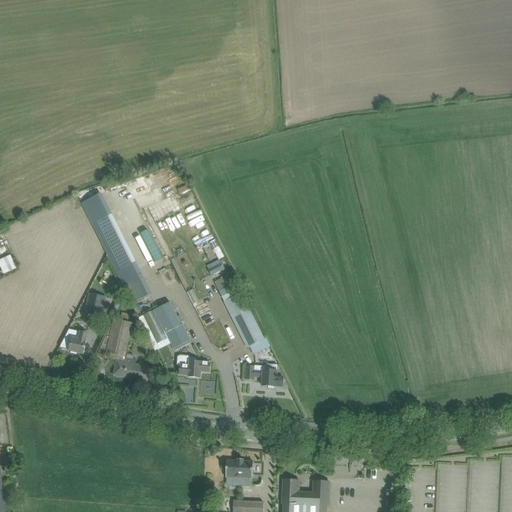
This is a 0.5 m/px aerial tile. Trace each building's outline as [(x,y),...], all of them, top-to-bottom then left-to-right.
[(82,203),(93,225),(109,217),(98,195),(82,203)] [(98,222),(93,225),(109,257),(132,305),(149,296),(125,249),(114,254),(98,222)] [(0,260),(0,269),(3,275),(15,269),(9,256),(0,260)] [(221,262),(208,268),(211,275),(224,269),(221,262)] [(215,281),(214,281),(225,302),(242,293),(231,273),(215,281)] [(86,314),(101,317),(105,298),(90,294),(86,314)] [(182,325),(170,303),(155,310),(156,313),(157,314),(174,349),(191,341),(183,325),(182,325)] [(248,305),(231,314),(248,348),(250,347),(254,355),(270,346),(266,337),(264,338),(248,305)] [(145,317),(157,343),(168,338),(157,315),(155,316),(153,313),(145,317)] [(114,319),(97,356),(106,358),(107,355),(118,358),(119,355),(124,356),(125,357),(132,323),(114,319)] [(69,330),(60,347),(70,349),(69,351),(71,352),(71,353),(77,355),(77,353),(84,354),(86,345),(88,334),(81,333),(69,330)] [(123,361),(124,356),(119,355),(118,358),(114,375),(154,384),(156,374),(158,369),(123,361)] [(179,374),(182,375),(189,375),(188,377),(201,378),(201,372),(210,372),(210,363),(191,362),(191,358),(190,356),(180,355),(177,356),(177,365),(179,366),(179,374)] [(246,369),(245,379),(254,380),(254,377),(263,378),(262,386),(276,387),(276,386),(283,387),(283,377),(278,377),(278,371),(277,371),(278,365),(266,364),(264,367),(264,370),(254,370),(254,367),(246,366),(246,369)] [(253,475),(253,462),(243,461),(244,460),(237,459),(237,460),(237,461),(227,460),(226,477),(227,477),(237,478),(237,483),(237,486),(250,487),(250,486),(238,485),(238,483),(250,484),(250,479),(250,475),(253,475)] [(299,493),(299,481),(283,480),(282,504),(286,504),(285,511),(325,511),(325,506),(329,506),(330,482),(314,482),(313,494),(299,493)] [(262,511),(263,504),(234,503),(233,511),(262,511)]
